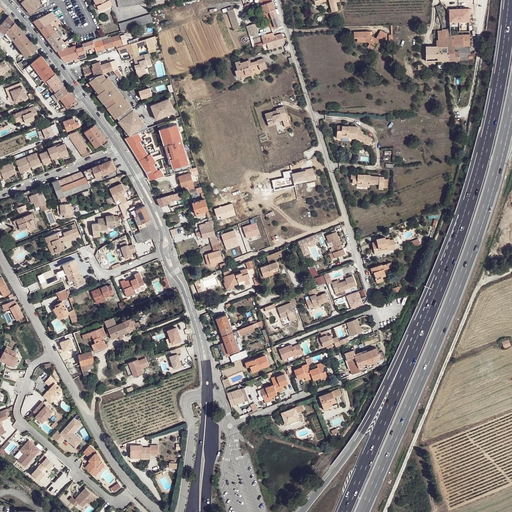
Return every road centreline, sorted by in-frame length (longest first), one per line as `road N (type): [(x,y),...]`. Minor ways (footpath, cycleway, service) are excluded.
road 1 (motorway): [(364,511),(438,346),(498,178),(511,108)]
road 2 (track): [(384,511),(511,188)]
road 3 (residential): [(280,0),(378,324)]
road 4 (motorway): [(511,0),(485,152),(434,296)]
road 5 (secondary): [(207,392),(201,338),(166,235),(119,148)]
road 6 (motorway): [(434,296),(376,408),(300,511)]
road 7 (motorway): [(434,296),(344,511)]
road 8 (residential): [(54,352),(31,367),(18,413),(105,496),(118,502),(134,488)]
road 9 (residential): [(346,379),(230,424),(221,397),(207,392)]
road 10 (residential): [(134,488),(54,352)]
road 11 (residential): [(207,392),(187,401),(193,425),(180,511)]
road 12 (residential): [(119,148),(0,197)]
